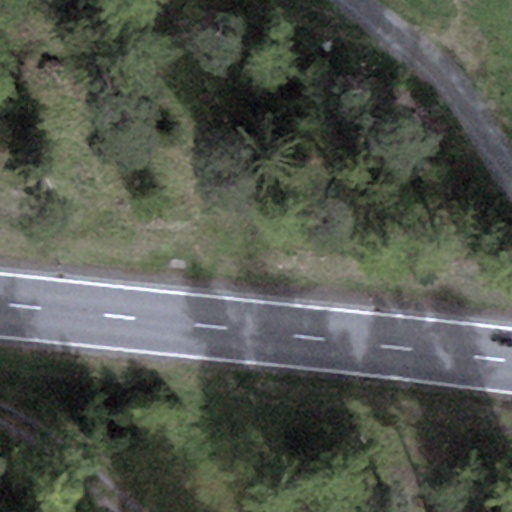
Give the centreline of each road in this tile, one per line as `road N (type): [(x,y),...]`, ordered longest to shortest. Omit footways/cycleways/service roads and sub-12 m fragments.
road 1 (primary): [(0,303),(511,360)]
road 2 (track): [(350,0),(449,78),(511,172)]
road 3 (track): [(122,511),(71,454),(0,411)]
